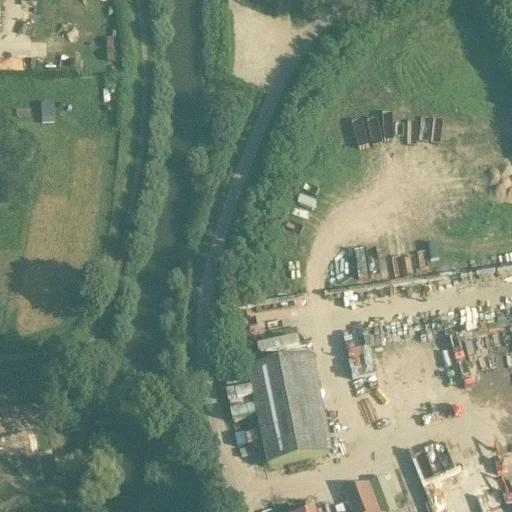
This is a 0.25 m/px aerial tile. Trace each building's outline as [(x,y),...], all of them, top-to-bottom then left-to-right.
[(54,123),(53,103),(40,104),(41,123),(54,123)] [(511,269),(497,270),(498,286),(511,284),(511,269)] [(326,273),(328,293),(347,291),(345,271),(326,273)] [(333,456),(314,358),(248,372),(268,469),(333,456)] [(387,389),(370,393),(374,408),(391,404),(387,389)] [(23,435),(10,436),(14,462),(26,460),(23,435)] [(370,484),(343,494),(349,511),(397,511),(385,478),(370,484)]
